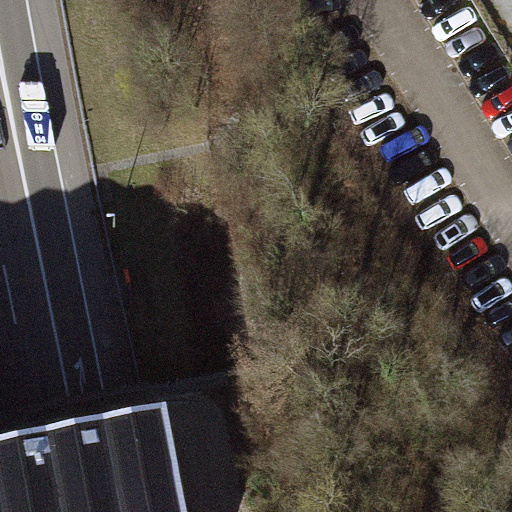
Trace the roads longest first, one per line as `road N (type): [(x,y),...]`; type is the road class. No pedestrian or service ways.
road 1 (motorway): [(60,511),(4,0)]
road 2 (motorway): [(60,511),(0,230)]
